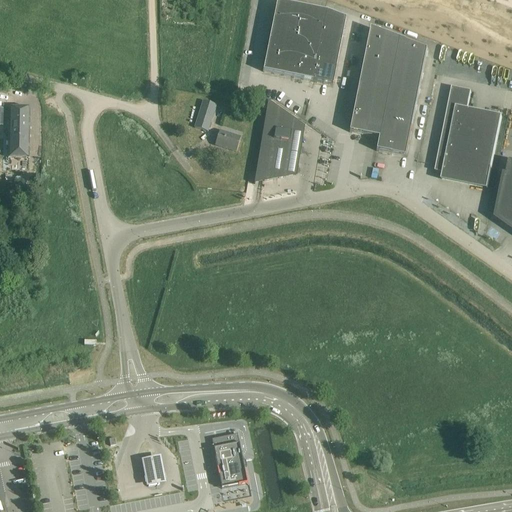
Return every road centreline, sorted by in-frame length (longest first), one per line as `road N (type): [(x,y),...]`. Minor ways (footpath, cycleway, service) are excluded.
road 1 (unclassified): [(511,272),(398,194),(376,188),(108,235)]
road 2 (tertiary): [(342,511),(323,440),(290,397),(254,386),(141,393)]
road 3 (tertiary): [(137,411),(228,398),(279,406),(305,435),(323,511)]
road 4 (unclassified): [(97,98),(90,134),(108,235)]
road 5 (tertiary): [(0,436),(137,411)]
road 6 (tertiary): [(128,395),(0,418)]
road 7 (unknown): [(408,201),(438,77)]
